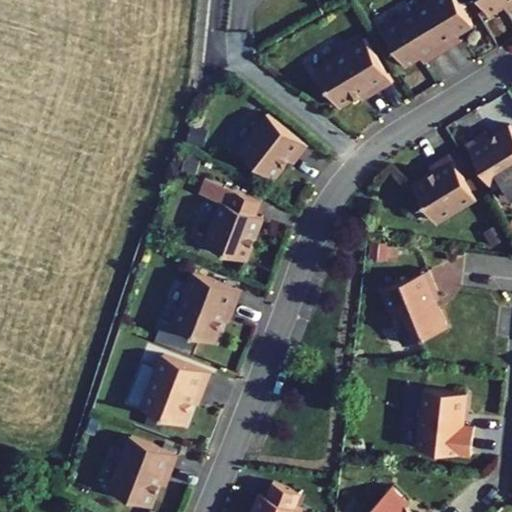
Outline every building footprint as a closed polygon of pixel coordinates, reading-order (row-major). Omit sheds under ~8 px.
[(454,45),(427,0),(394,21),(417,59),(437,47),(441,53),(454,45)] [(472,0),(428,0),(427,0),(454,45),(467,37),(463,31),(484,19),(472,0)] [(511,0),(494,0),(500,9),(511,1),(511,0)] [(377,31),(327,60),(350,98),(376,83),(380,89),(403,75),(377,31)] [(319,137),(279,104),(250,141),(285,169),(304,145),(309,149),(319,137)] [(490,128),(477,136),(503,180),(511,175),(511,123),(494,134),(490,128)] [(486,191),(459,146),(446,155),(449,160),(423,176),(446,214),(486,191)] [(273,190),(244,178),(239,192),(232,190),(215,233),(257,249),(269,219),(263,216),(273,190)] [(252,280),(204,261),(183,315),(224,331),(236,303),(242,305),(252,280)] [(446,290),(435,263),(389,281),(411,337),(454,320),(442,291),(446,290)] [(221,361),(173,342),(152,396),(193,412),(204,384),(211,386),(221,361)] [(473,385),(430,380),(423,441),(477,447),(480,419),(469,417),(473,385)] [(188,442),(140,423),(119,477),(161,493),(172,465),(178,467),(188,442)] [(310,482),(281,470),(270,496),(264,493),(255,511),(304,511),(311,498),(304,495),(310,482)] [(395,480),(363,511),(426,511),(421,507),(419,509),(410,501),(410,495),(395,480)]
